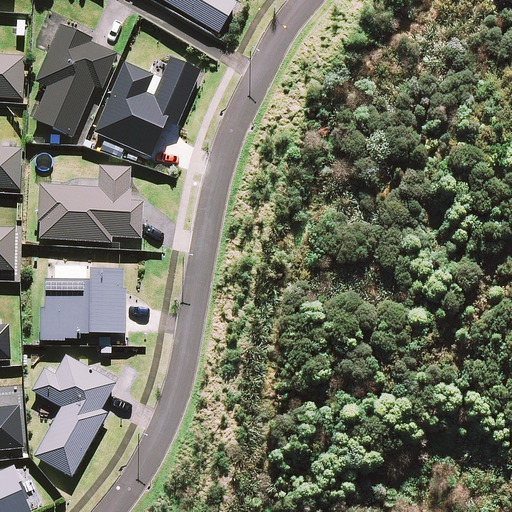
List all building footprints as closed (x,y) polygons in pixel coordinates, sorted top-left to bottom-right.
[(90,38),(58,25),(35,83),(46,88),(33,121),(73,137),(94,86),(100,89),(115,54),(88,43),(90,38)] [(0,97),(21,99),(23,57),(0,56),(0,97)] [(203,74),(168,58),(159,79),(124,64),(95,131),(148,155),(164,118),(180,125),(203,74)] [(0,189),(18,190),(20,150),(0,149),(0,189)] [(132,169),(99,168),(98,189),(40,186),(37,239),(110,242),(110,237),(143,238),(145,206),(131,205),(132,169)] [(0,269),(13,270),(13,229),(0,229),(0,269)] [(123,270),(90,271),(90,279),(45,280),(46,307),(41,307),(41,339),(80,338),(80,333),(124,332),(123,270)] [(0,363),(9,363),(9,325),(0,325),(0,363)] [(115,383),(65,356),(55,375),(44,369),(32,391),(61,407),(34,456),(72,477),(107,413),(100,409),(115,383)] [(0,450),(24,446),(17,407),(0,410),(0,450)] [(0,511),(29,511),(12,468),(0,472),(0,511)]
